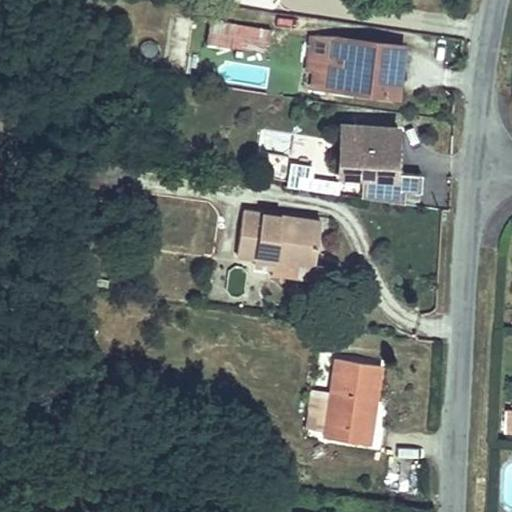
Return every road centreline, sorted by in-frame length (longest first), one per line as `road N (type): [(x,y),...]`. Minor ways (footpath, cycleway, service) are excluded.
road 1 (residential): [(476,168),(458,511)]
road 2 (residential): [(496,0),(476,168)]
